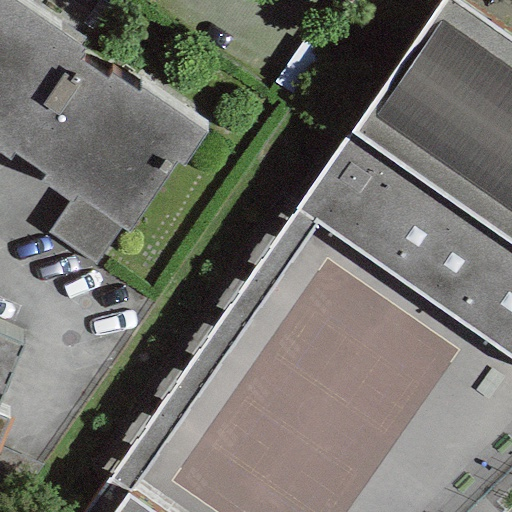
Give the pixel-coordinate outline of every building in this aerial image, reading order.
[(204,119),(35,0),(0,0),(0,139),(9,146),(15,137),(43,157),(38,164),(71,188),(76,180),(129,216),(178,148),(182,151),(204,119)] [(511,29),(470,0),(437,0),(296,202),(316,216),(511,348),(511,29)] [(127,488),(316,216),(296,202),(105,473),(127,488)] [(0,417),(6,404),(0,401),(0,380),(22,330),(0,320),(0,417)] [(162,511),(127,488),(105,473),(79,511),(162,511)]
